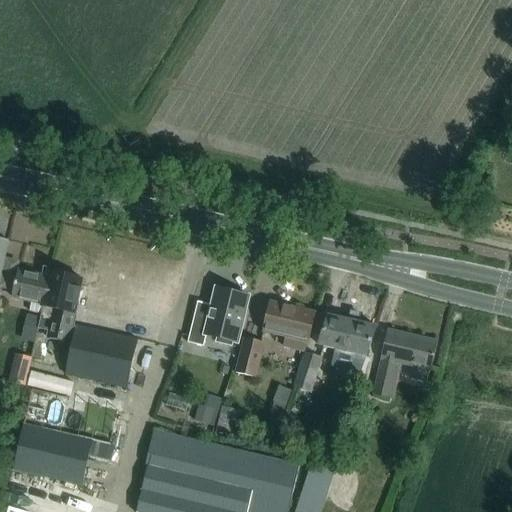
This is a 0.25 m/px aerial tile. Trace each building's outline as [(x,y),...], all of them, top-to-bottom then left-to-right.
[(0,239),(0,278),(8,241),(0,239)] [(39,314),(48,278),(17,271),(11,297),(32,302),(29,312),(39,314)] [(48,278),(39,314),(41,315),(38,329),(48,332),(46,340),(72,346),(66,375),(126,389),(134,354),(140,355),(143,341),(76,326),(76,328),(71,327),(75,305),(80,306),(84,290),(79,289),(81,279),(50,272),(49,278),(48,278)] [(187,343),(203,347),(206,335),(217,338),(216,342),(231,346),(232,342),(237,343),(248,297),(216,289),(209,316),(195,312),(187,343)] [(306,353),(315,313),(271,302),(264,332),(284,337),(282,348),(302,353),(305,354),(306,353)] [(366,357),(376,327),(328,316),(318,346),(366,357)] [(388,331),(384,350),(373,394),(393,399),(401,364),(412,367),(410,378),(427,381),(429,371),(436,342),(419,338),(419,340),(410,338),(411,336),(388,331)] [(243,339),(234,373),(255,378),(264,345),(243,339)] [(311,392),(323,358),(306,353),(305,354),(302,353),(291,385),(311,392)] [(32,359),(14,355),(8,382),(26,386),(32,359)] [(121,413),(48,396),(32,392),(13,471),(81,487),(92,441),(113,446),(121,413)] [(248,428),(253,412),(235,405),(230,421),(248,428)] [(285,511),(297,465),(173,436),(153,431),(145,463),(147,464),(140,496),(136,511),(285,511)] [(314,511),(316,511),(333,463),(312,458),(294,511),(312,511),(313,511),(314,511)] [(107,466),(105,475),(124,479),(126,470),(107,466)]
